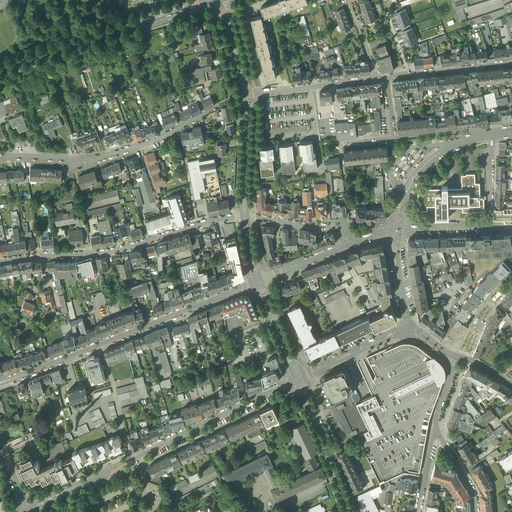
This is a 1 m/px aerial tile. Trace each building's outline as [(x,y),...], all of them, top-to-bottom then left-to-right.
[(263,6),(260,7),(263,16),(264,18),(268,17),(275,14),(280,13),(279,12),(282,11),(282,12),(290,9),(289,9),(292,8),(296,7),(304,4),(308,3),(306,0),(287,0),(286,1),(286,0),(278,0),(279,1),(279,3),(264,8),(263,6)] [(360,4),(362,11),(371,8),(369,0),(360,4)] [(456,0),(453,1),(456,9),(463,7),(468,6),(465,0),(456,0)] [(465,13),(502,1),(501,0),(486,0),(468,6),(463,7),(465,13)] [(456,9),(459,20),(466,18),(465,13),(463,7),(456,9)] [(362,11),(364,16),(373,13),(371,8),(362,11)] [(467,21),(469,26),(506,13),(505,8),(467,21)] [(335,12),(337,19),(346,16),(344,9),(335,12)] [(397,13),(395,14),(397,20),(408,16),(405,10),(404,10),(397,13)] [(367,23),(373,21),(376,20),(373,13),(364,16),(367,23)] [(511,13),(496,20),(498,26),(511,21),(511,13)] [(264,73),(266,80),(276,78),(275,71),(274,67),(272,67),(272,65),(273,64),(271,56),(270,57),(269,54),(270,54),(270,51),(268,43),(267,40),(266,40),(265,38),(267,37),(265,30),(263,30),(263,27),(264,27),(263,23),(262,18),(261,16),(251,19),(253,26),(254,25),(255,31),(257,31),(257,32),(256,32),(258,39),(259,40),(258,40),(259,44),(257,44),(256,45),(258,55),(260,55),(262,54),(262,58),(263,58),(263,59),(264,66),(265,65),(265,67),(264,67),(266,73),(264,73)] [(297,17),(309,54),(311,53),(314,53),(324,51),(323,48),(322,46),(313,47),(313,44),(304,16),(297,17)] [(337,19),(339,25),(348,22),(346,16),(337,19)] [(397,20),(399,27),(402,26),(409,23),(410,23),(408,16),(397,20)] [(351,29),(348,22),(339,25),(342,32),(351,29)] [(401,32),(404,39),(414,35),(412,29),(411,29),(404,32),(401,32)] [(200,39),(201,43),(211,40),(209,32),(202,34),(199,35),(200,39)] [(404,39),(406,46),(408,45),(416,42),(417,42),(414,35),(404,39)] [(432,39),(434,45),(447,42),(446,35),(432,39)] [(211,39),(211,40),(201,43),(199,44),(197,45),(197,46),(198,50),(204,49),(207,48),(212,47),(211,39)] [(455,48),(456,54),(463,53),(462,51),(459,52),(458,44),(454,45),(455,48)] [(390,60),(388,55),(389,55),(385,45),(382,46),(376,48),(379,58),(377,59),(379,65),(380,68),(382,72),(393,68),(392,63),(390,60),(390,59),(390,60)] [(476,59),(474,52),(473,52),(471,45),(467,46),(469,51),(470,62),(477,61),(476,59)] [(344,67),(340,54),(338,47),(333,48),(335,55),(339,67),(340,70),(343,69),(343,67),(344,67)] [(510,57),(509,48),(507,48),(502,49),(503,58),(510,57)] [(324,51),(326,58),(333,56),(331,49),(329,50),(324,51)] [(495,59),(503,58),(502,49),(494,50),(495,58),(495,59)] [(487,60),(486,50),(482,51),(478,51),(478,50),(477,51),(479,60),(487,60)] [(323,56),(324,59),(326,58),(324,51),(314,53),(315,58),(319,57),(323,56)] [(204,63),(208,62),(212,61),(213,61),(211,54),(202,56),(204,63)] [(441,65),(451,64),(450,55),(447,55),(447,54),(443,54),(443,56),(440,56),(441,65)] [(326,58),(330,69),(333,69),(330,62),(332,61),(335,60),(333,56),(326,58)] [(428,58),(423,58),(424,67),(433,66),(432,59),(432,57),(428,58)] [(415,68),(424,67),(423,58),(414,59),(414,62),(415,68)] [(392,63),(393,68),(394,69),(403,65),(401,60),(392,63)] [(364,61),(360,62),(362,74),(369,73),(368,64),(364,64),(364,61)] [(352,63),(353,65),(354,75),(362,74),(360,62),(352,63)] [(345,77),(354,75),(353,65),(344,67),(343,67),(343,69),(343,71),(344,71),(345,77)] [(294,83),(302,82),(301,73),(300,67),(295,68),(295,69),(292,69),(294,83)] [(213,79),(222,77),(220,68),(212,70),(211,70),(213,79)] [(338,68),(333,69),(330,69),(331,78),(339,77),(338,68)] [(511,81),(511,68),(502,69),(503,81),(503,82),(503,83),(506,82),(507,84),(511,84),(511,82),(511,81)] [(319,71),(320,80),(331,78),(330,69),(327,70),(319,71)] [(491,82),(503,81),(502,69),(501,70),(490,71),(491,82)] [(303,73),(301,73),(302,82),(312,81),(311,77),(311,71),(310,71),(303,72),(303,73)] [(489,71),(481,72),(482,78),(483,78),(484,83),(491,82),(490,71),(489,71)] [(473,87),(473,88),(477,87),(476,87),(476,86),(476,84),(475,83),(475,82),(479,81),(477,72),(469,73),(473,87)] [(464,74),(466,82),(467,82),(468,82),(469,82),(468,84),(469,87),(473,87),(469,73),(464,74)] [(464,74),(455,75),(456,86),(466,85),(466,84),(466,82),(464,74)] [(451,86),(454,86),(453,75),(450,75),(445,76),(446,87),(446,88),(448,94),(453,93),(452,89),(451,86)] [(445,76),(437,77),(438,86),(438,87),(438,88),(446,87),(445,76)] [(417,79),(410,80),(411,89),(415,89),(415,90),(414,91),(415,99),(419,98),(417,79)] [(402,81),(403,90),(405,90),(410,89),(409,80),(402,81)] [(394,94),(403,93),(403,90),(402,81),(392,82),(394,94)] [(374,84),(375,94),(378,94),(382,93),(381,83),(374,84)] [(368,97),(372,96),(375,96),(375,94),(374,84),(366,85),(368,97)] [(363,98),(368,97),(366,85),(359,86),(360,98),(363,98)] [(352,99),(360,98),(359,86),(351,87),(352,98),(352,99)] [(473,88),(475,97),(478,96),(482,95),(480,86),(476,87),(477,87),(473,88)] [(348,98),(352,98),(351,87),(343,88),(344,98),(344,99),(348,98)] [(508,102),(507,96),(507,94),(503,95),(503,96),(501,96),(500,95),(499,96),(498,88),(493,89),(497,105),(508,102)] [(325,99),(326,100),(328,100),(328,99),(330,98),(332,98),(331,89),(320,91),(321,100),(325,99)] [(494,106),(497,105),(493,89),(490,90),(491,93),(482,95),(483,100),(485,108),(494,106)] [(10,102),(4,105),(7,113),(20,108),(15,95),(9,98),(9,99),(10,102)] [(479,101),(482,113),(486,112),(485,108),(483,100),(482,95),(478,96),(479,101)] [(211,97),(211,98),(204,101),(202,102),(203,104),(206,109),(215,104),(211,97)] [(116,99),(110,101),(112,107),(113,110),(119,108),(116,99)] [(189,108),(193,115),(202,111),(199,106),(197,102),(194,104),(193,104),(194,105),(189,108)] [(223,115),(227,115),(227,112),(230,111),(229,106),(222,107),(222,111),(223,115)] [(496,115),(494,106),(485,108),(486,112),(487,116),(496,115)] [(168,110),(170,115),(175,124),(179,122),(177,118),(176,116),(175,115),(172,108),(168,110)] [(184,120),(193,115),(189,108),(184,110),(181,112),(182,115),(184,120)] [(499,113),(501,122),(511,120),(511,116),(510,110),(498,111),(499,113)] [(232,120),(230,111),(227,112),(227,115),(223,115),(224,118),(224,121),(232,120)] [(479,124),(489,123),(487,116),(486,112),(482,113),(477,115),(479,124)] [(496,115),(487,116),(489,123),(501,122),(499,113),(498,113),(498,115),(496,115)] [(17,126),(19,133),(28,129),(26,123),(22,114),(9,119),(12,128),(17,126)] [(167,128),(175,124),(170,115),(165,117),(162,118),(162,119),(164,122),(167,128)] [(427,130),(436,129),(435,121),(435,115),(426,117),(426,118),(426,119),(426,122),(427,130)] [(447,128),(456,127),(455,119),(454,115),(448,116),(448,117),(445,117),(446,120),(447,128)] [(403,122),(397,122),(399,133),(427,130),(426,122),(426,119),(413,121),(413,120),(413,116),(410,117),(410,120),(410,121),(403,122)] [(465,126),(476,125),(474,116),(472,117),(466,117),(464,118),(462,118),(463,126),(465,126)] [(52,138),(52,139),(53,138),(56,137),(55,133),(54,133),(53,129),(52,127),(61,124),(59,118),(54,120),(42,125),(45,133),(48,131),(50,136),(51,139),(52,138)] [(446,120),(435,121),(436,129),(447,128),(446,120)] [(153,125),(151,126),(154,134),(160,131),(158,126),(157,123),(156,122),(153,123),(153,125)] [(349,123),(347,123),(349,138),(357,137),(357,135),(355,125),(355,122),(349,123)] [(337,139),(349,138),(347,123),(335,125),(337,139)] [(226,126),(228,134),(235,133),(233,124),(226,126)] [(364,135),(364,132),(363,125),(355,125),(357,135),(364,135)] [(154,134),(151,126),(149,126),(145,128),(148,136),(154,134)] [(189,146),(191,146),(195,145),(198,145),(197,143),(203,142),(204,142),(201,126),(193,127),(194,131),(181,133),(184,147),(189,146)] [(127,128),(125,129),(121,130),(124,139),(130,136),(127,128)] [(143,138),(148,136),(145,128),(140,130),(143,138)] [(121,130),(116,133),(119,141),(124,139),(121,130)] [(138,140),(143,138),(140,130),(134,132),(135,134),(138,140)] [(97,133),(92,135),(95,143),(100,141),(97,133)] [(116,133),(111,135),(114,143),(119,141),(116,133)] [(89,145),(95,143),(92,135),(86,137),(89,145)] [(108,145),(114,143),(111,135),(107,136),(105,137),(108,145)] [(75,141),(81,139),(80,136),(73,139),(71,139),(73,144),(76,143),(75,141)] [(84,147),(89,145),(86,137),(81,139),(84,147)] [(78,150),(84,147),(81,139),(75,141),(76,143),(78,150)] [(299,143),(299,146),(300,154),(302,153),(303,161),(304,170),(309,169),(309,170),(313,170),(313,169),(317,168),(316,160),(316,154),(315,154),(315,151),(313,151),(312,141),(299,143)] [(217,145),(219,155),(226,154),(225,147),(226,147),(226,143),(219,144),(217,145)] [(281,156),(281,159),(294,158),(293,147),(292,143),(279,145),(280,150),(281,156)] [(302,161),(303,161),(302,153),(300,154),(299,146),(297,147),(297,146),(296,145),(295,146),(295,147),(293,147),(294,158),(295,162),(296,162),(296,163),(297,164),(298,164),(299,164),(300,164),(301,163),(302,163),(302,161)] [(260,160),(260,164),(273,162),(273,159),(272,157),(274,156),(274,151),(273,146),(260,147),(261,157),(260,158),(260,160)] [(344,151),(345,162),(358,161),(370,159),(381,158),(388,158),(387,146),(373,148),(357,150),(344,151)] [(276,151),(274,151),(274,156),(272,157),(273,159),(277,158),(277,157),(281,156),(280,150),(278,150),(278,149),(277,149),(276,150),(276,151)] [(505,155),(505,149),(499,149),(498,157),(499,157),(505,157),(507,158),(507,155),(505,155)] [(155,187),(157,193),(161,192),(159,186),(167,183),(165,179),(164,179),(163,176),(160,177),(158,171),(165,168),(163,161),(161,162),(160,159),(157,160),(154,151),(144,155),(147,166),(148,166),(151,174),(150,174),(154,187),(155,187)] [(129,159),(132,169),(135,168),(140,167),(137,156),(129,159)] [(328,169),(336,168),(340,168),(339,157),(327,158),(328,169)] [(505,170),(511,170),(511,162),(510,162),(510,159),(511,159),(511,158),(507,158),(505,157),(499,157),(498,157),(496,157),(496,165),(505,165),(505,170)] [(199,160),(201,172),(202,172),(204,172),(216,169),(214,158),(199,160)] [(295,162),(294,158),(281,159),(283,172),(287,172),(287,173),(291,172),(291,171),(296,171),(295,162)] [(199,160),(187,162),(193,195),(196,195),(197,199),(201,199),(200,192),(205,191),(203,177),(202,172),(201,172),(199,160)] [(119,162),(111,165),(114,174),(122,171),(121,168),(119,162)] [(274,173),(273,162),(260,164),(261,175),(266,174),(266,175),(270,175),(270,174),(274,173)] [(114,174),(111,165),(101,168),(103,172),(102,172),(104,178),(114,174)] [(511,170),(505,170),(505,165),(496,165),(495,179),(511,178),(511,170)] [(40,180),(40,179),(40,169),(31,168),(31,175),(30,180),(31,180),(37,180),(40,180)] [(62,170),(40,169),(40,179),(40,180),(44,180),(53,181),(53,180),(56,180),(56,181),(62,181),(62,170)] [(22,170),(15,171),(15,180),(20,180),(24,179),(24,175),(24,172),(22,172),(22,170)] [(7,181),(15,180),(15,171),(7,171),(7,181)] [(79,180),(82,188),(91,185),(91,184),(98,181),(96,176),(95,171),(79,176),(80,180),(79,180)] [(435,206),(435,219),(448,219),(448,205),(454,205),(454,206),(458,206),(458,205),(462,205),(462,212),(484,212),(484,198),(485,198),(485,195),(480,196),(480,183),(475,183),(475,174),(466,174),(466,175),(461,175),(462,188),(447,188),(447,186),(442,186),(442,189),(440,189),(420,189),(420,193),(418,193),(418,200),(416,200),(416,211),(427,211),(427,207),(435,206)] [(383,220),(386,220),(385,208),(383,208),(382,208),(381,176),(379,176),(373,176),(375,208),(375,220),(379,220),(383,220)] [(511,178),(495,179),(495,185),(505,187),(505,183),(506,183),(506,182),(509,182),(511,182),(511,185),(511,186),(511,188),(511,191),(511,178)] [(326,197),(325,194),(328,194),(326,184),(314,184),(315,195),(318,195),(318,197),(320,197),(323,197),(326,197)] [(266,194),(266,189),(264,189),(264,188),(261,188),(261,189),(257,189),(257,198),(265,198),(266,198),(266,194)] [(495,189),(495,197),(511,199),(511,191),(505,190),(495,189)] [(172,214),(170,214),(173,224),(174,224),(174,226),(176,225),(175,222),(178,221),(181,220),(182,223),(188,221),(179,194),(162,200),(164,207),(165,207),(164,204),(169,202),(170,205),(172,214)] [(511,199),(495,197),(494,208),(506,208),(511,208),(511,199)] [(274,203),(274,205),(273,214),(274,214),(275,215),(276,215),(277,215),(278,214),(279,215),(279,214),(280,214),(280,215),(281,215),(282,215),(283,215),(284,214),(284,213),(284,212),(284,211),(290,212),(290,215),(291,215),(291,216),(292,216),(293,217),(294,217),(295,217),(296,216),(297,216),(297,215),(305,217),(306,210),(298,209),(299,203),(298,202),(298,201),(298,200),(297,199),(296,199),(295,199),(294,200),(294,202),(292,201),(291,204),(290,204),(287,203),(286,203),(286,199),(278,198),(277,204),(274,203)] [(220,201),(217,202),(220,213),(231,211),(228,200),(220,201)] [(261,211),(265,212),(266,205),(266,204),(265,200),(258,201),(257,201),(259,209),(261,211)] [(209,215),(220,213),(217,202),(215,203),(207,204),(209,215)] [(321,219),(322,219),(323,218),(324,218),(325,217),(325,216),(327,216),(326,204),(324,205),(323,202),(317,203),(318,205),(316,206),(317,217),(319,217),(319,218),(320,218),(321,219)] [(346,216),(345,205),(340,206),(340,203),(339,203),(336,204),(336,202),(333,203),(334,213),(336,213),(336,215),(335,215),(336,216),(337,217),(338,217),(341,216),(341,217),(346,216)] [(267,203),(266,205),(265,212),(273,214),(274,205),(267,203)] [(356,220),(366,220),(366,208),(366,207),(366,204),(358,204),(358,206),(358,207),(356,207),(356,209),(356,217),(356,220)] [(368,208),(366,208),(366,220),(375,220),(375,208),(373,208),(373,209),(368,209),(368,208)] [(511,208),(506,208),(494,208),(495,218),(511,217),(511,208)] [(73,211),(68,212),(56,214),(54,215),(56,225),(61,224),(75,222),(74,217),(73,211)] [(18,214),(17,214),(12,215),(11,215),(14,231),(15,242),(20,242),(20,239),(18,229),(18,227),(20,227),(18,214)] [(170,225),(173,224),(170,214),(146,222),(150,234),(171,227),(170,225)] [(101,236),(101,238),(112,235),(111,229),(109,220),(98,222),(101,236)] [(128,234),(130,241),(133,240),(131,232),(129,225),(129,222),(125,223),(126,226),(127,230),(128,234)] [(61,226),(61,224),(56,225),(57,228),(56,229),(57,229),(58,235),(62,234),(65,233),(64,229),(62,230),(61,226)] [(126,226),(115,230),(117,237),(127,234),(126,231),(127,230),(126,226)] [(262,235),(263,235),(271,236),(273,236),(275,228),(263,227),(262,235)] [(131,232),(133,240),(143,237),(140,229),(135,230),(131,232)] [(283,239),(283,251),(289,251),(298,251),(297,239),(297,238),(290,239),(290,236),(288,236),(288,230),(282,229),(282,239),(283,239)] [(71,244),(72,246),(83,245),(82,231),(69,232),(70,244),(71,244)] [(299,231),(298,241),(304,242),(304,243),(309,244),(309,232),(303,231),(299,231)] [(314,252),(324,248),(321,240),(318,242),(317,242),(316,241),(317,233),(313,233),(313,232),(309,232),(309,244),(309,245),(311,245),(314,252)] [(189,234),(177,238),(181,250),(192,246),(189,234)] [(325,239),(321,240),(324,248),(328,246),(332,245),(332,244),(336,243),(336,242),(333,237),(333,236),(333,235),(332,235),(327,234),(324,235),(324,237),(325,239)] [(114,244),(112,235),(101,238),(103,246),(114,244)] [(193,237),(194,245),(202,243),(200,235),(193,237)] [(263,235),(266,250),(272,249),(273,249),(273,248),(272,248),(270,241),(272,241),(271,236),(263,235)] [(509,235),(466,237),(466,249),(511,247),(509,235)] [(42,242),(42,249),(54,247),(54,245),(53,236),(48,237),(48,239),(42,240),(41,240),(42,242)] [(93,248),(103,246),(101,238),(101,236),(91,237),(93,248)] [(452,244),(453,249),(466,249),(466,237),(464,238),(464,237),(458,237),(458,238),(452,238),(452,244)] [(218,243),(216,238),(211,240),(205,241),(207,247),(216,244),(218,243)] [(228,275),(227,275),(230,285),(238,282),(237,280),(241,279),(240,274),(241,273),(240,268),(241,268),(242,268),(242,266),(241,262),(241,261),(236,238),(231,240),(223,242),(227,257),(230,257),(231,263),(229,263),(229,265),(226,266),(228,275)] [(438,238),(427,239),(428,250),(439,249),(438,239),(438,238)] [(446,238),(438,239),(439,249),(439,250),(442,259),(445,258),(443,253),(442,250),(447,250),(446,238)] [(452,238),(446,238),(447,250),(447,251),(450,251),(452,257),(449,258),(451,266),(458,263),(456,258),(453,249),(452,244),(452,238)] [(34,239),(32,239),(26,240),(27,250),(27,251),(35,250),(34,239)] [(168,253),(178,250),(175,239),(166,242),(168,252),(168,253)] [(409,265),(412,281),(421,279),(417,258),(420,257),(419,253),(418,251),(415,239),(411,239),(408,242),(409,254),(411,265),(409,265)] [(422,239),(415,239),(418,251),(420,251),(421,253),(424,262),(425,262),(428,261),(425,250),(422,239)] [(17,252),(24,251),(23,241),(20,242),(15,242),(17,252)] [(17,252),(15,242),(13,243),(9,243),(10,253),(17,252)] [(164,253),(166,252),(164,242),(157,244),(157,246),(158,256),(158,261),(159,269),(164,268),(163,255),(165,254),(164,253)] [(373,258),(375,272),(387,270),(383,248),(378,249),(378,245),(363,248),(364,255),(367,254),(368,259),(373,258)] [(147,248),(149,256),(153,255),(154,257),(156,257),(154,247),(150,248),(147,248)] [(503,260),(511,269),(511,268),(511,247),(466,249),(466,251),(467,256),(468,260),(496,258),(500,263),(503,260)] [(367,259),(368,259),(367,254),(364,255),(363,248),(356,250),(347,254),(352,265),(367,259)] [(275,258),(272,249),(266,250),(269,260),(275,258)] [(429,265),(437,294),(442,292),(438,276),(436,271),(445,268),(444,264),(443,262),(442,259),(439,250),(439,249),(428,250),(425,250),(428,261),(429,265)] [(466,249),(453,249),(456,258),(462,256),(463,257),(467,256),(466,251),(466,249)] [(139,260),(141,260),(143,259),(143,260),(145,259),(144,256),(142,256),(141,251),(141,250),(137,251),(139,260)] [(137,265),(142,264),(141,260),(139,260),(137,251),(130,253),(132,262),(136,261),(137,265)] [(343,258),(346,267),(352,265),(347,254),(342,256),(342,257),(343,258)] [(269,261),(272,268),(283,264),(282,263),(280,257),(275,258),(269,260),(269,261)] [(331,261),(336,272),(341,270),(346,267),(343,258),(341,259),(339,257),(331,261)] [(92,258),(76,263),(82,262),(91,259),(95,273),(96,273),(92,258)] [(96,260),(97,266),(107,264),(106,258),(96,260)] [(82,262),(76,263),(78,271),(81,270),(83,278),(95,275),(95,273),(91,259),(82,262)] [(480,281),(473,291),(483,298),(488,291),(511,269),(503,260),(500,263),(480,281)] [(331,261),(325,263),(328,272),(330,271),(331,270),(331,271),(333,278),(335,282),(340,280),(336,272),(331,261)] [(47,264),(49,272),(51,271),(53,271),(54,271),(55,278),(58,277),(58,276),(55,263),(55,262),(47,264)] [(181,267),(184,279),(196,277),(199,276),(199,274),(197,265),(196,262),(181,267)] [(27,279),(27,278),(25,263),(18,264),(20,273),(23,273),(24,279),(27,279)] [(32,273),(33,273),(32,263),(25,263),(27,278),(31,277),(31,274),(30,273),(31,272),(32,272),(32,273)] [(41,263),(32,263),(33,273),(34,273),(38,273),(39,274),(43,274),(41,263)] [(69,263),(55,263),(58,276),(65,275),(66,276),(73,275),(69,263)] [(76,263),(69,263),(73,275),(73,276),(74,279),(77,278),(76,273),(75,273),(75,272),(78,271),(76,263)] [(13,274),(20,273),(18,264),(11,265),(13,274)] [(97,266),(99,273),(101,272),(109,271),(107,264),(97,266)] [(13,274),(11,265),(5,266),(6,275),(13,274)] [(319,275),(322,274),(318,266),(309,269),(313,278),(314,282),(317,282),(316,277),(319,275)] [(132,274),(131,268),(125,270),(119,272),(121,280),(132,277),(132,274)] [(315,286),(314,282),(313,278),(309,269),(302,272),(306,280),(309,279),(312,288),(316,287),(315,286)] [(375,272),(380,298),(389,296),(392,296),(387,270),(375,272)] [(201,286),(201,287),(201,286),(203,296),(211,293),(209,282),(208,281),(208,277),(207,273),(199,274),(199,276),(200,281),(204,280),(205,285),(201,286)] [(227,275),(220,278),(223,288),(230,285),(227,275)] [(147,281),(150,291),(152,291),(154,290),(152,280),(151,277),(146,278),(147,281)] [(211,282),(209,282),(211,293),(219,290),(216,279),(211,280),(211,282)] [(126,289),(130,298),(136,296),(149,292),(150,291),(147,281),(147,282),(143,283),(138,285),(135,286),(126,289)] [(281,288),(284,295),(287,293),(288,295),(298,291),(297,290),(301,288),(300,286),(298,281),(295,282),(284,286),(284,287),(281,288)] [(412,284),(415,298),(426,296),(423,282),(421,282),(412,284)] [(201,287),(191,290),(195,299),(203,296),(201,286),(201,287)] [(174,289),(176,296),(179,306),(185,303),(183,294),(180,294),(178,295),(178,294),(179,293),(180,293),(179,293),(178,288),(174,289)] [(468,288),(463,295),(467,298),(473,291),(469,288),(468,288)] [(149,292),(153,307),(159,305),(159,304),(158,304),(154,290),(152,291),(150,291),(149,292)] [(168,291),(168,292),(170,298),(173,308),(179,306),(176,296),(172,298),(172,296),(173,296),(172,290),(168,291)] [(191,290),(183,294),(185,303),(195,299),(191,290)] [(39,294),(42,303),(45,302),(49,301),(53,300),(52,297),(51,298),(50,294),(51,294),(50,291),(39,294)] [(477,305),(483,298),(473,291),(467,298),(477,305)] [(166,311),(173,308),(170,298),(168,292),(164,293),(165,298),(165,299),(166,299),(167,299),(167,300),(164,301),(166,311)] [(462,305),(467,298),(463,295),(457,302),(462,305)] [(508,307),(511,302),(511,300),(506,295),(503,298),(501,300),(504,303),(508,307)] [(243,314),(247,323),(258,318),(250,299),(243,296),(222,304),(224,316),(224,317),(237,312),(238,312),(238,314),(239,316),(241,315),(242,314),(243,314)] [(368,316),(373,327),(391,319),(390,318),(393,316),(391,306),(389,296),(380,298),(377,298),(379,307),(371,310),(366,312),(368,316)] [(471,313),(477,305),(467,298),(462,305),(471,313)] [(428,309),(426,301),(416,303),(417,311),(428,309)] [(21,310),(24,311),(22,315),(30,318),(32,314),(32,315),(32,314),(34,314),(35,314),(36,311),(35,310),(34,309),(35,306),(24,302),(21,310)] [(153,307),(155,315),(165,311),(162,304),(159,305),(153,307)] [(222,304),(212,309),(215,317),(220,315),(221,316),(222,317),(224,316),(222,304)] [(464,322),(471,313),(462,305),(460,308),(459,307),(455,311),(457,312),(455,315),(464,322)] [(305,347),(309,355),(309,356),(311,355),(312,357),(322,352),(325,351),(328,349),(331,347),(333,347),(336,345),(340,343),(335,332),(317,341),(314,336),(313,337),(308,328),(310,327),(311,325),(312,323),(309,322),(308,324),(307,325),(302,314),(303,313),(301,308),(300,306),(289,310),(291,314),(292,314),(295,321),(294,322),(296,326),(297,325),(299,329),(298,329),(299,332),(297,333),(300,338),(301,337),(303,342),(302,342),(304,347),(305,347)] [(392,306),(391,306),(393,316),(390,318),(391,319),(373,327),(375,330),(397,320),(395,317),(393,312),(392,306)] [(423,311),(429,316),(433,312),(435,314),(441,307),(423,311)] [(496,308),(491,315),(499,321),(502,318),(506,321),(508,319),(504,316),(503,315),(500,312),(501,311),(496,308)] [(133,310),(137,323),(145,320),(142,311),(139,312),(138,309),(133,310)] [(211,319),(215,317),(212,309),(206,311),(208,320),(211,319)] [(129,326),(135,324),(131,311),(130,312),(122,314),(122,315),(125,327),(129,326)] [(210,329),(208,320),(206,311),(199,313),(202,325),(203,324),(203,323),(206,323),(207,323),(207,324),(206,324),(206,326),(207,332),(210,331),(210,329)] [(419,322),(425,326),(430,320),(431,319),(435,314),(433,312),(429,316),(427,319),(424,316),(419,322)] [(200,325),(198,314),(197,314),(188,318),(192,332),(192,334),(194,341),(197,340),(194,326),(195,326),(195,328),(197,328),(197,329),(201,328),(200,325)] [(435,323),(433,322),(430,320),(425,326),(432,332),(439,324),(443,318),(442,314),(439,318),(435,323)] [(116,331),(125,327),(122,315),(113,318),(116,331)] [(452,325),(458,330),(464,322),(455,315),(449,322),(452,325)] [(496,326),(499,321),(491,315),(486,322),(496,326)] [(335,332),(340,343),(366,331),(373,327),(368,316),(361,320),(361,319),(351,324),(341,329),(335,332)] [(432,332),(440,339),(446,332),(440,328),(445,323),(444,318),(443,318),(439,324),(432,332)] [(499,321),(496,326),(497,326),(498,328),(500,330),(506,321),(502,318),(499,321)] [(80,345),(90,341),(88,334),(86,330),(83,319),(70,323),(73,332),(74,331),(76,330),(75,325),(79,323),(81,329),(83,334),(83,335),(80,337),(79,337),(78,337),(80,345)] [(100,324),(99,324),(102,335),(105,334),(105,335),(114,332),(110,319),(106,321),(104,321),(102,321),(101,322),(100,323),(100,324)] [(467,325),(464,322),(458,330),(461,332),(467,325)] [(486,322),(481,336),(490,340),(491,337),(491,338),(492,336),(493,337),(494,334),(494,333),(493,332),(496,326),(486,322)] [(99,338),(105,335),(105,334),(102,335),(99,324),(96,326),(96,328),(99,338)] [(187,324),(180,326),(184,341),(185,343),(187,343),(186,337),(185,334),(189,333),(190,333),(187,324)] [(440,339),(447,344),(458,330),(452,325),(446,332),(440,339)] [(182,341),(184,341),(180,326),(173,328),(175,337),(176,337),(179,336),(180,340),(181,341),(182,341)] [(159,330),(162,338),(168,336),(170,335),(166,327),(159,330)] [(90,329),(86,330),(88,334),(90,341),(99,338),(96,328),(90,330),(90,329)] [(159,330),(149,334),(152,345),(155,345),(155,343),(162,341),(162,338),(159,330)] [(461,332),(458,330),(447,344),(450,346),(461,332)] [(145,347),(149,346),(146,335),(139,338),(142,347),(145,347)] [(71,349),(74,348),(72,342),(71,336),(63,338),(64,341),(67,351),(71,349)] [(168,337),(168,336),(162,338),(162,341),(163,342),(164,348),(172,346),(170,337),(168,337)] [(491,341),(490,340),(481,336),(478,344),(482,345),(483,343),(485,345),(486,344),(488,344),(490,342),(491,341)] [(139,338),(133,340),(136,350),(137,354),(138,353),(138,352),(143,351),(143,350),(142,347),(139,338)] [(125,343),(128,354),(132,353),(131,351),(136,350),(133,340),(125,343)] [(49,351),(52,356),(67,351),(64,341),(48,347),(49,351)] [(109,364),(128,356),(128,354),(125,343),(104,352),(109,364)] [(443,380),(441,381),(442,382),(437,384),(435,379),(397,398),(393,390),(431,371),(426,360),(430,358),(431,359),(433,358),(432,357),(421,348),(419,347),(417,346),(415,345),(413,344),(411,343),(408,343),(406,343),(404,343),(402,344),(399,344),(397,345),(385,351),(384,349),(367,357),(375,375),(373,381),(370,390),(372,395),(373,396),(375,395),(380,406),(368,412),(378,434),(367,439),(367,440),(360,443),(364,453),(366,456),(372,469),(374,471),(375,474),(376,477),(379,483),(384,480),(384,482),(389,479),(404,472),(408,473),(408,470),(420,472),(429,419),(443,381),(443,380)] [(481,348),(482,345),(478,344),(473,356),(475,358),(485,350),(481,348)] [(38,353),(33,355),(36,363),(46,359),(43,351),(38,353)] [(159,354),(165,374),(170,373),(171,372),(165,352),(159,354)] [(27,366),(36,363),(33,355),(33,354),(29,355),(29,354),(26,355),(27,356),(23,357),(27,366)] [(94,356),(86,359),(87,361),(84,362),(87,374),(89,374),(92,384),(105,380),(99,358),(95,359),(94,356)] [(262,378),(264,388),(278,381),(277,379),(279,377),(277,373),(282,371),(277,362),(278,361),(276,356),(267,360),(272,370),(262,375),(262,378)] [(433,356),(432,357),(433,358),(431,359),(435,369),(436,369),(437,371),(436,371),(438,373),(439,376),(439,375),(440,377),(440,378),(441,381),(443,380),(443,381),(444,381),(445,378),(445,376),(445,373),(445,371),(444,368),(443,366),(441,364),(440,362),(433,356)] [(19,369),(27,366),(23,357),(19,359),(15,361),(19,369)] [(435,369),(431,359),(430,358),(426,360),(431,371),(393,390),(397,398),(435,379),(437,384),(442,382),(441,381),(440,378),(440,377),(439,375),(439,376),(438,373),(436,371),(437,371),(436,369),(435,369)] [(4,375),(19,369),(15,361),(15,360),(0,365),(4,375)] [(355,393),(359,400),(360,400),(347,372),(352,370),(350,365),(343,368),(354,391),(355,393)] [(334,373),(343,368),(343,367),(320,378),(320,379),(325,377),(330,375),(331,377),(335,375),(334,373)] [(464,378),(471,385),(474,380),(495,393),(496,392),(500,384),(477,370),(474,368),(474,369),(471,368),(469,367),(465,375),(466,375),(464,378)] [(323,384),(332,402),(341,398),(341,397),(341,396),(341,395),(343,394),(343,395),(344,395),(345,395),(345,396),(354,391),(343,368),(334,373),(335,375),(331,377),(330,375),(325,377),(325,378),(324,378),(324,380),(322,381),(323,384)] [(59,370),(51,373),(54,381),(55,383),(63,379),(59,370)] [(51,395),(48,387),(47,383),(54,381),(51,373),(40,377),(45,394),(46,397),(51,395)] [(40,396),(45,394),(40,377),(29,382),(30,386),(29,387),(30,390),(32,391),(33,392),(32,392),(31,394),(33,401),(37,400),(36,396),(40,395),(40,396)] [(136,384),(137,389),(146,387),(145,384),(143,377),(135,379),(136,384)] [(320,382),(330,403),(332,402),(323,384),(322,381),(324,380),(324,378),(325,378),(325,377),(320,379),(321,381),(320,382)] [(247,382),(249,395),(264,388),(262,378),(254,379),(254,380),(247,382)] [(473,388),(471,385),(464,378),(461,386),(470,389),(469,390),(470,390),(471,391),(474,395),(473,396),(476,399),(477,400),(480,398),(476,394),(472,389),(473,388)] [(159,384),(160,388),(171,385),(170,380),(167,380),(159,383),(159,384)] [(481,397),(483,399),(485,397),(489,399),(494,396),(495,393),(474,380),(471,385),(473,388),(477,393),(481,397)] [(332,404),(332,402),(330,403),(320,382),(318,383),(319,386),(317,386),(315,387),(316,393),(320,405),(323,410),(326,415),(326,417),(341,447),(358,439),(360,443),(367,440),(367,439),(364,432),(368,430),(354,402),(359,400),(355,393),(332,404)] [(20,400),(21,401),(27,399),(26,398),(29,397),(27,389),(25,389),(24,388),(23,385),(23,384),(16,387),(17,388),(20,400)] [(116,389),(118,395),(138,390),(137,389),(136,384),(116,389)] [(498,393),(502,396),(507,388),(500,384),(496,392),(498,393)] [(68,391),(71,402),(88,397),(85,386),(68,391)] [(469,392),(469,390),(470,389),(461,386),(458,395),(466,398),(469,392)] [(146,387),(137,389),(138,390),(139,395),(147,393),(146,387)] [(20,400),(17,388),(11,390),(11,389),(0,393),(0,426),(0,427),(11,422),(4,406),(20,400)] [(476,394),(480,398),(481,397),(477,393),(473,388),(472,389),(476,394)] [(502,396),(506,398),(508,399),(511,393),(511,391),(507,388),(502,396)] [(139,395),(138,390),(118,395),(119,401),(139,395)] [(219,409),(226,406),(223,393),(223,392),(223,390),(222,390),(219,390),(219,391),(219,394),(221,395),(221,396),(220,397),(214,400),(218,407),(219,409)] [(226,406),(233,402),(230,390),(227,391),(227,392),(223,393),(226,406)] [(341,398),(332,402),(332,404),(355,393),(354,391),(345,396),(345,395),(344,395),(343,395),(343,394),(341,395),(341,396),(341,397),(341,398)] [(468,399),(471,402),(476,399),(473,396),(474,395),(471,391),(470,392),(469,392),(466,398),(468,399)] [(364,432),(367,439),(378,434),(368,412),(380,406),(375,395),(373,396),(362,401),(356,404),(369,430),(368,430),(364,432)] [(468,399),(466,398),(458,395),(453,408),(461,410),(463,411),(466,404),(472,412),(469,414),(469,415),(474,420),(476,418),(481,415),(476,408),(471,402),(468,399)] [(214,398),(208,400),(211,413),(212,412),(212,410),(218,407),(214,400),(214,398)] [(477,400),(476,399),(471,402),(476,408),(480,405),(479,403),(477,400)] [(210,413),(211,413),(208,400),(200,404),(201,410),(203,414),(209,412),(210,413)] [(195,419),(199,418),(198,414),(199,414),(197,405),(197,404),(191,405),(191,407),(195,419)] [(463,411),(469,414),(472,412),(466,404),(463,411)] [(121,409),(123,415),(134,411),(133,406),(133,405),(121,409)] [(272,407),(261,412),(266,422),(267,425),(278,420),(272,407)] [(185,423),(191,421),(188,408),(181,410),(182,413),(185,423)] [(468,418),(469,415),(469,414),(463,411),(461,410),(453,408),(451,414),(459,417),(460,417),(460,415),(464,417),(468,418)] [(496,416),(495,415),(492,410),(490,408),(485,412),(481,415),(484,419),(487,423),(496,416)] [(263,423),(266,422),(261,412),(253,416),(257,426),(258,427),(263,424),(263,423)] [(182,413),(168,417),(171,429),(172,429),(186,425),(185,423),(182,413)] [(161,417),(163,426),(164,426),(166,434),(172,431),(172,429),(171,429),(168,417),(168,415),(161,417)] [(252,428),(257,426),(253,416),(237,424),(241,433),(247,431),(247,432),(252,430),(252,428)] [(456,425),(458,420),(450,417),(447,425),(455,428),(463,431),(464,427),(459,426),(456,425)] [(287,431),(301,460),(303,459),(310,456),(313,454),(317,453),(303,423),(291,429),(292,429),(287,431)] [(468,432),(471,424),(467,423),(465,428),(464,427),(463,431),(468,432)] [(242,435),(241,433),(237,424),(224,430),(230,441),(242,435)] [(86,425),(81,427),(84,435),(89,432),(86,425)] [(157,426),(157,428),(160,437),(166,434),(164,426),(163,426),(162,427),(162,425),(159,426),(159,425),(157,426)] [(497,430),(494,433),(496,436),(500,434),(503,431),(506,429),(503,425),(497,430)] [(79,437),(84,435),(81,427),(76,429),(79,437)] [(140,431),(141,436),(143,445),(152,441),(149,431),(148,427),(143,429),(144,430),(140,431)] [(157,428),(149,431),(152,441),(160,437),(157,428)] [(491,440),(496,436),(494,433),(491,429),(486,433),(489,437),(491,439),(491,440)] [(133,431),(134,433),(138,447),(140,447),(140,446),(143,445),(141,436),(139,436),(137,432),(137,430),(133,431)] [(218,446),(230,441),(224,430),(213,435),(218,446)] [(69,433),(64,435),(68,443),(73,440),(69,433)] [(138,448),(138,447),(134,433),(131,434),(132,439),(129,440),(132,449),(138,448)] [(110,439),(108,440),(114,452),(116,451),(117,452),(123,450),(120,443),(122,442),(119,435),(113,437),(110,438),(110,439)] [(215,448),(218,446),(213,435),(209,437),(215,448)] [(456,438),(459,443),(464,439),(461,435),(456,438)] [(24,437),(9,443),(12,450),(16,448),(15,446),(26,441),(24,437)] [(206,452),(215,448),(209,437),(201,441),(206,452)] [(483,444),(491,439),(489,437),(478,444),(479,447),(483,444)] [(462,454),(471,449),(467,444),(468,443),(466,439),(460,444),(461,446),(458,448),(460,451),(462,454)] [(109,454),(114,452),(108,440),(104,442),(103,442),(104,443),(102,444),(101,443),(96,445),(102,456),(102,457),(106,455),(107,456),(110,455),(109,454)] [(198,455),(206,452),(201,441),(193,445),(198,455)] [(249,449),(251,454),(267,447),(265,441),(249,449)] [(97,458),(102,456),(96,445),(96,444),(92,446),(91,446),(92,447),(90,448),(89,447),(84,449),(90,460),(90,461),(95,459),(95,460),(98,459),(97,458)] [(190,459),(198,455),(193,445),(185,448),(190,459)] [(86,462),(90,460),(84,449),(84,448),(80,450),(79,450),(80,451),(78,452),(77,450),(73,453),(74,456),(78,465),(83,463),(83,464),(86,463),(86,462)] [(182,463),(190,459),(185,448),(177,452),(182,463)] [(472,448),(471,449),(462,454),(464,457),(465,460),(466,461),(466,462),(467,462),(467,463),(476,457),(479,456),(477,453),(476,454),(474,450),(472,448)] [(336,454),(343,467),(351,463),(348,457),(345,450),(336,454)] [(492,457),(493,458),(499,454),(496,450),(490,454),(491,454),(492,457)] [(511,450),(499,459),(506,469),(511,465),(511,450)] [(178,465),(182,463),(177,452),(173,454),(178,465)] [(167,470),(178,465),(173,454),(162,459),(167,470)] [(228,485),(263,468),(271,465),(272,464),(267,454),(223,475),(228,485)] [(319,467),(313,454),(310,456),(315,465),(316,469),(319,467)] [(72,467),(78,465),(74,456),(62,462),(62,460),(61,459),(60,460),(57,461),(56,461),(55,461),(55,462),(56,465),(39,473),(37,469),(39,468),(40,467),(40,466),(38,463),(39,462),(39,461),(38,461),(34,463),(31,457),(22,461),(25,467),(23,468),(29,480),(31,479),(33,482),(37,480),(38,482),(41,480),(42,482),(54,476),(55,478),(61,475),(62,477),(68,474),(67,472),(73,469),(72,467)] [(303,459),(308,468),(315,465),(310,456),(303,459)] [(158,475),(167,470),(162,459),(153,464),(158,475)] [(343,467),(349,480),(357,475),(351,463),(343,467)] [(156,476),(158,475),(153,464),(150,465),(150,467),(148,467),(153,476),(156,475),(156,476)] [(280,484),(271,465),(263,468),(264,471),(265,471),(267,470),(272,480),(275,487),(280,484)] [(458,499),(458,503),(462,503),(464,503),(470,502),(469,496),(455,471),(450,470),(448,469),(435,465),(432,476),(431,476),(448,481),(448,482),(453,492),(458,499)] [(472,470),(483,491),(488,488),(491,486),(480,466),(472,470)] [(319,467),(316,469),(310,472),(304,475),(295,479),(281,486),(276,488),(273,489),(272,490),(277,500),(325,477),(320,467),(319,467)] [(363,488),(357,475),(349,480),(355,493),(363,488)] [(416,491),(418,481),(406,479),(404,480),(400,479),(400,482),(397,481),(396,486),(396,488),(404,489),(416,491)] [(386,492),(387,493),(392,494),(395,494),(395,496),(399,496),(402,497),(404,489),(396,488),(396,486),(390,485),(386,492)] [(356,496),(364,511),(378,511),(377,509),(372,500),(371,496),(378,493),(382,491),(380,486),(356,496)] [(429,489),(427,497),(439,499),(444,499),(445,492),(429,489)] [(491,511),(489,491),(488,489),(484,492),(482,494),(480,494),(481,511),(491,511)] [(384,504),(386,504),(388,504),(389,504),(390,499),(391,499),(392,494),(387,493),(385,501),(384,501),(384,504)] [(438,505),(439,499),(427,497),(426,503),(438,505)] [(438,505),(426,503),(425,509),(426,510),(425,511),(438,511),(439,511),(438,511),(438,509),(437,509),(438,505)]
